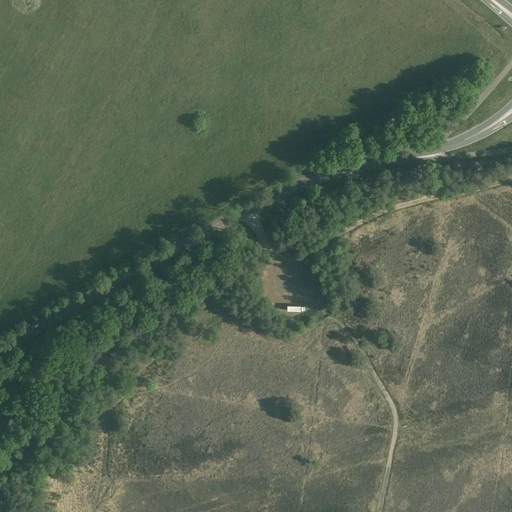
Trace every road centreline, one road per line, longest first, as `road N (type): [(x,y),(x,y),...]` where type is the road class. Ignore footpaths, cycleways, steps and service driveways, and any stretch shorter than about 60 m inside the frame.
road 1 (tertiary): [(386,162),(291,186),(0,349)]
road 2 (track): [(511,177),(371,218),(279,270)]
road 3 (tertiary): [(386,162),(462,142),(502,117)]
